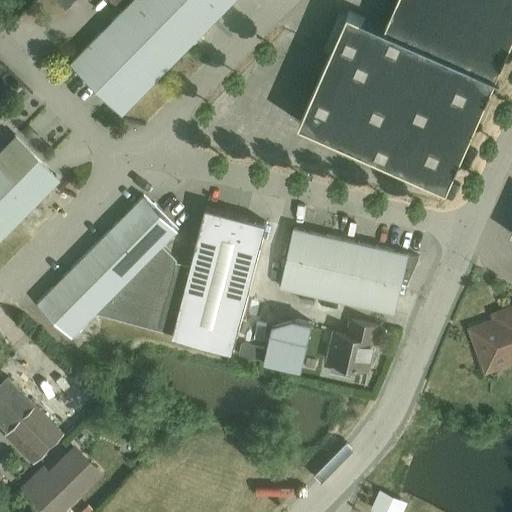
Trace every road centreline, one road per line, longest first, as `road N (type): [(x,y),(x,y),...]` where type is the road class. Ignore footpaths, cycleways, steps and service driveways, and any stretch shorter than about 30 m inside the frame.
road 1 (unclassified): [(478,232),(139,152)]
road 2 (unclassified): [(307,511),(390,415),(478,232)]
road 3 (unclassified): [(139,152),(288,0)]
road 4 (unclassified): [(0,291),(139,152)]
road 5 (unclassified): [(139,152),(106,135),(0,30)]
